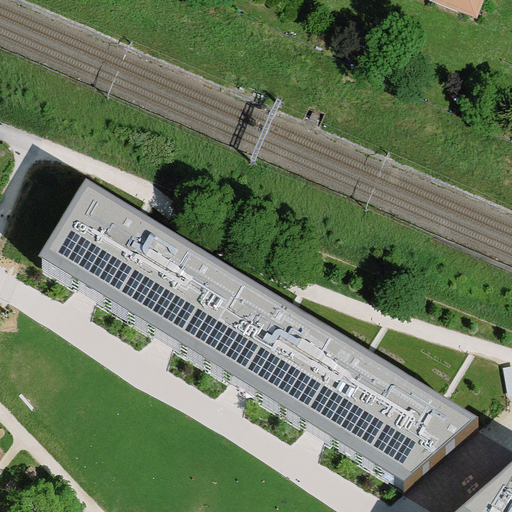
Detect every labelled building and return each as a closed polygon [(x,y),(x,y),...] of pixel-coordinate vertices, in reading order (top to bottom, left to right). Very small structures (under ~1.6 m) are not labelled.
[(428,0),(477,19),(484,0),(428,0)] [(184,258),(86,198),(42,276),(138,333),(184,258)] [(259,303),(184,258),(138,333),(216,378),(259,303)] [(338,350),(261,304),(215,381),(293,427),(338,350)] [(402,388),(338,350),(293,427),(356,465),(402,388)] [(477,433),(402,388),(356,465),(404,494),(477,433)] [(511,511),(511,474),(467,511),(511,511)]
